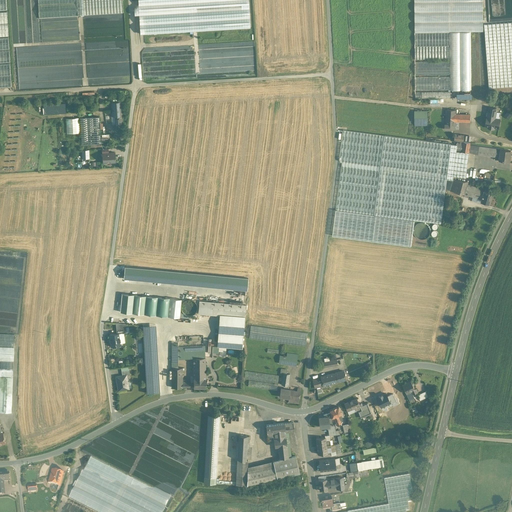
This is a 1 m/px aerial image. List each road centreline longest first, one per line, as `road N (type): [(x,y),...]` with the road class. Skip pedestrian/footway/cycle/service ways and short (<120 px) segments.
road 1 (track): [(129,0),(134,86),(102,330),(115,423)]
road 2 (unclassified): [(331,74),(336,160),(303,411)]
road 3 (unclassified): [(0,93),(331,74)]
road 4 (tertiary): [(17,463),(176,397),(229,395),(303,411)]
road 5 (secondary): [(455,371),(472,306),(511,214)]
road 6 (tertiary): [(303,411),(399,368),(455,371)]
road 7 (secondary): [(423,511),(455,371)]
